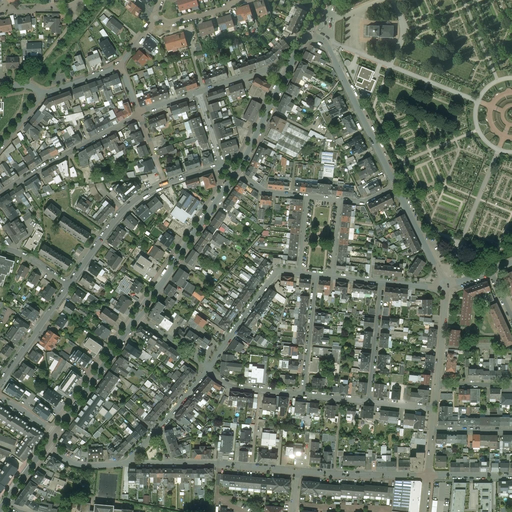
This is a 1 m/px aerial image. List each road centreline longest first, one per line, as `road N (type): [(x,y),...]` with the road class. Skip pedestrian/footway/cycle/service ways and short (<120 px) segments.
road 1 (residential): [(307,33),(326,45),(396,187)]
road 2 (tertiary): [(137,317),(235,173)]
road 3 (residential): [(126,463),(298,470)]
road 4 (residential): [(0,195),(138,115)]
road 5 (residential): [(165,182),(131,203),(69,285)]
road 6 (tertiary): [(54,432),(137,317)]
road 7 (residential): [(209,366),(276,269),(297,272)]
road 8 (residential): [(298,470),(428,475)]
road 9 (residential): [(126,463),(209,366)]
road 10 (residential): [(69,285),(0,384)]
